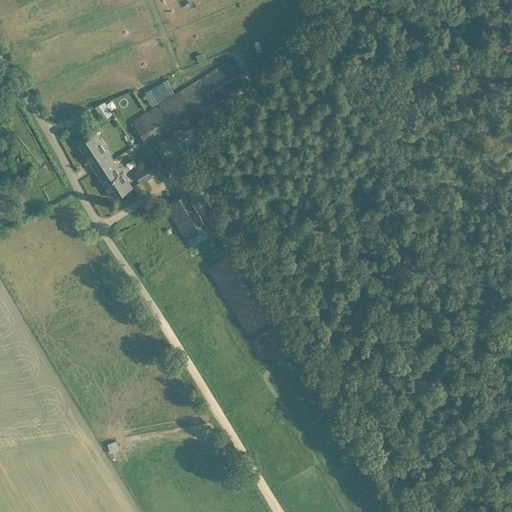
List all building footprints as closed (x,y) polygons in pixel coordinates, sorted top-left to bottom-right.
[(149,147),(198,116),(245,87),(229,62),(181,91),(133,121),(149,147)] [(101,118),(111,113),(105,100),(94,105),(101,118)] [(97,170),(113,159),(105,146),(106,145),(102,139),(101,139),(97,133),(80,144),(97,170)] [(97,170),(97,171),(115,198),(131,188),(128,182),(128,181),(123,172),(121,174),(119,171),(120,170),(120,171),(120,170),(113,159),(97,170)] [(141,184),(163,170),(156,159),(134,172),(141,184)] [(186,240),(207,227),(186,193),(165,205),(186,240)]
